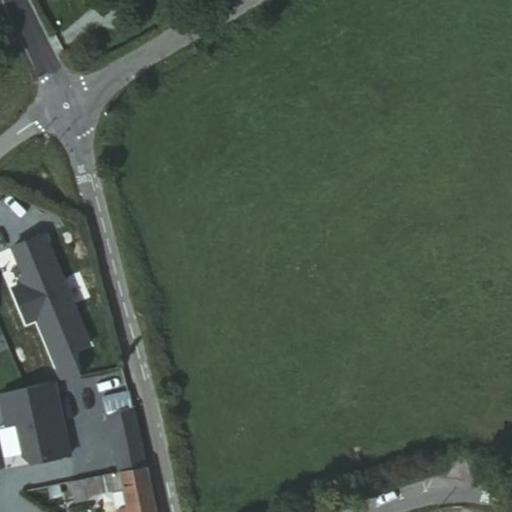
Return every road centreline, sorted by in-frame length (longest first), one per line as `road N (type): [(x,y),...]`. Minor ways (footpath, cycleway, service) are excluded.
road 1 (tertiary): [(66,104),(173,511)]
road 2 (tertiary): [(252,0),(66,104)]
road 3 (unclassified): [(381,511),(429,496),(511,504)]
